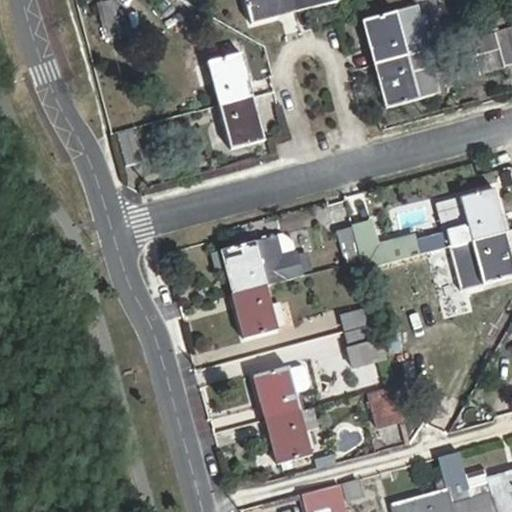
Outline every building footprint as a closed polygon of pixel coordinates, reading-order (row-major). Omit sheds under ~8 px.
[(110,0),(97,3),(100,17),(116,13),(112,0),(110,0)] [(296,13),(292,0),(244,0),(251,25),(296,13)] [(339,0),(292,0),(296,13),(340,2),(339,0)] [(362,21),(374,65),(408,56),(429,50),(417,7),(362,21)] [(511,65),(511,27),(479,37),(484,55),(499,51),(504,67),(511,65)] [(441,93),(429,50),(408,56),(374,65),(385,110),(441,93)] [(207,63),(219,107),(254,98),(242,53),(207,63)] [(281,103),(278,92),(254,98),(219,107),(230,151),(265,142),(264,137),(280,134),(273,105),(281,103)] [(126,168),(143,165),(134,130),(118,134),(126,168)] [(436,204),(448,248),(472,241),(506,232),(494,188),(436,204)] [(373,221),(352,227),(353,228),(362,262),(364,270),(422,255),(416,235),(379,244),(373,221)] [(362,262),(353,228),(339,232),(347,265),(362,262)] [(511,276),(511,253),(506,232),(472,241),(484,285),(511,276)] [(282,258),(295,254),(291,240),(283,235),(276,237),(282,258)] [(301,277),(295,254),(282,258),(276,237),(214,253),(219,270),(226,268),(233,294),(267,286),(301,277)] [(464,286),(481,282),(477,263),(460,267),(464,286)] [(278,329),(267,286),(233,294),(245,338),(278,329)] [(345,331),(378,322),(374,307),(341,315),(345,331)] [(354,368),(388,360),(379,325),(346,334),(350,348),(348,349),(354,368)] [(255,377),(266,420),(300,412),(288,368),(255,377)] [(378,428),(404,421),(395,387),(369,394),(378,428)] [(312,455),(300,412),(266,420),(278,465),(312,455)] [(394,511),(475,511),(465,475),(460,455),(440,460),(448,489),(393,505),(394,511)] [(486,469),(465,475),(475,511),(511,511),(511,471),(489,478),(486,469)] [(364,497),(360,479),(343,484),(347,502),(364,497)] [(304,495),(308,511),(345,511),(339,485),(304,495)]
